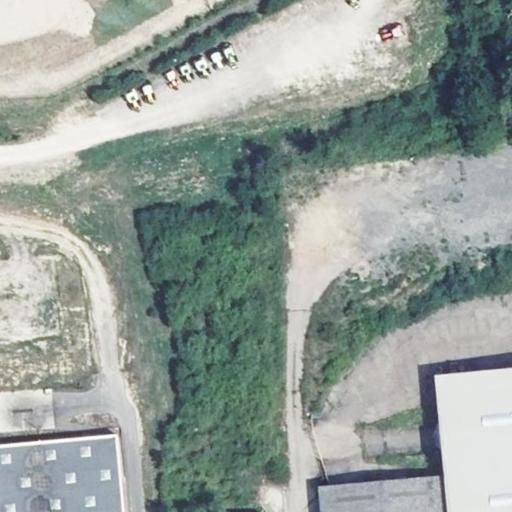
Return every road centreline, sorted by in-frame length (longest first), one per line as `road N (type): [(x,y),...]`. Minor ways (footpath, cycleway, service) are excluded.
road 1 (track): [(16,153),(260,71),(371,0)]
road 2 (unknown): [(305,511),(304,451),(313,427),(380,349),(450,296),(511,292)]
